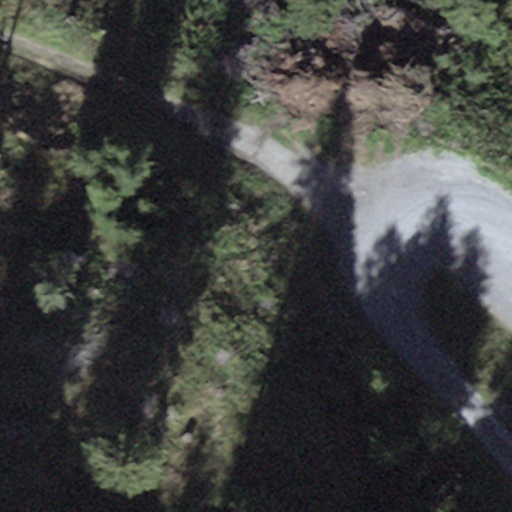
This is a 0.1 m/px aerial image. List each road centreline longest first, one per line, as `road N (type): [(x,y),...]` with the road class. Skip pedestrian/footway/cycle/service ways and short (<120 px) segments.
road 1 (track): [(511,457),(410,345),(381,301),(389,264)]
road 2 (track): [(511,278),(494,258),(435,240),(389,264)]
